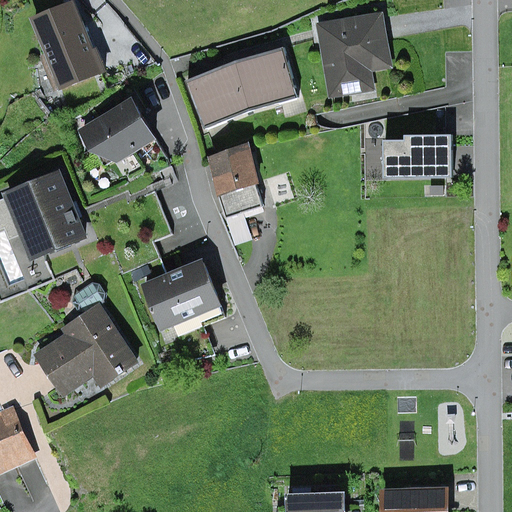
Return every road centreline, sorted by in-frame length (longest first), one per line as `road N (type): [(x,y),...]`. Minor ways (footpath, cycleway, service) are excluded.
road 1 (residential): [(489,380),(308,380),(283,372),(223,233),(170,61)]
road 2 (unclassified): [(483,0),(489,380)]
road 3 (unclassified): [(489,380),(490,511)]
